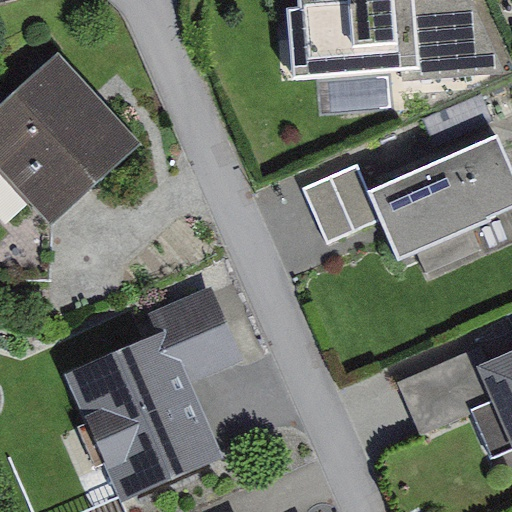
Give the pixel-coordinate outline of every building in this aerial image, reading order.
[(420,0),(293,0),(300,77),(426,66),(420,0)] [(147,139),(67,56),(0,119),(0,158),(61,222),(147,139)] [(435,122),(455,163),(511,139),(491,100),(435,122)] [(455,163),(381,195),(390,214),(409,256),(511,211),(511,142),(511,139),(455,163)] [(340,237),(390,214),(381,195),(369,168),(319,191),(340,237)] [(168,340),(188,386),(252,358),(221,288),(149,319),(160,343),(168,340)] [(188,386),(168,340),(160,343),(79,381),(135,500),(223,459),(188,386)] [(478,351),(396,387),(418,437),(467,415),(488,464),(511,453),(511,352),(484,365),(478,351)] [(100,432),(72,440),(89,495),(116,487),(100,432)]
